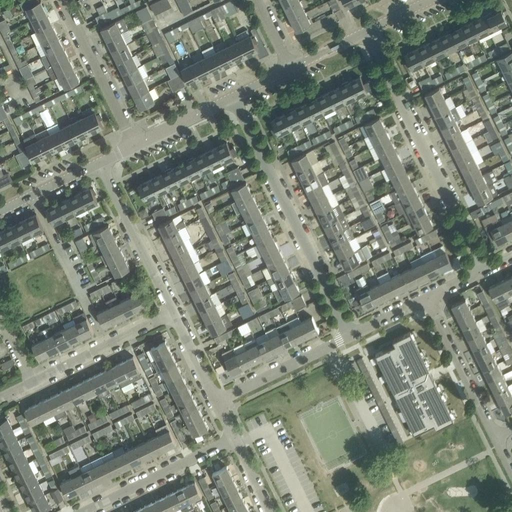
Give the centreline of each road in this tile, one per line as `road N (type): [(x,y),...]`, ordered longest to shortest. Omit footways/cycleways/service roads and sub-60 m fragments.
road 1 (residential): [(350,336),(231,96)]
road 2 (residential): [(484,270),(366,32)]
road 3 (residential): [(0,397),(174,313)]
road 4 (residential): [(174,313),(100,162)]
road 5 (residential): [(83,511),(234,437)]
road 6 (residential): [(135,144),(63,0)]
road 7 (residential): [(495,436),(428,297)]
road 8 (residential): [(216,401),(350,336)]
